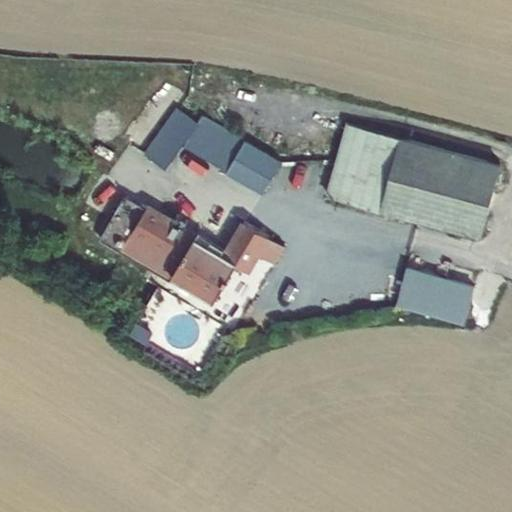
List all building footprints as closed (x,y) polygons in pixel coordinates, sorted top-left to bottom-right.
[(198,124),(176,111),(145,155),(167,170),(184,144),(198,124)] [(283,163),(202,118),(198,124),(184,144),(264,194),(283,163)] [(329,198),(482,238),(483,236),(501,165),(348,124),(329,198)] [(82,204),(111,221),(125,198),(96,181),(82,204)] [(223,257),(125,198),(111,221),(180,261),(172,276),(215,302),(238,266),(249,272),(260,255),(275,264),(285,247),(244,223),(223,257)] [(103,236),(172,276),(180,261),(111,221),(103,236)] [(398,304),(464,323),(474,287),(408,268),(398,304)]
